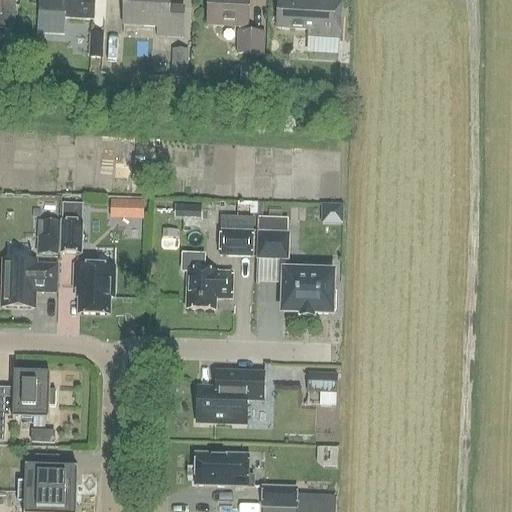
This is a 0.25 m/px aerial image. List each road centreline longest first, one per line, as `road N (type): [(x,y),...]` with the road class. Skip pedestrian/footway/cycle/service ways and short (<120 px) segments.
road 1 (residential): [(110,354),(135,347),(319,353)]
road 2 (residential): [(110,354),(110,511)]
